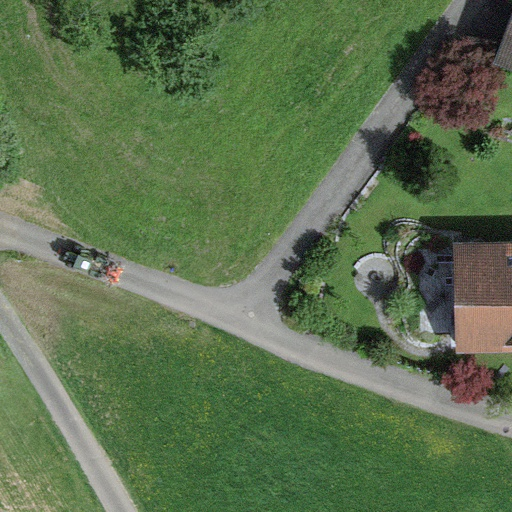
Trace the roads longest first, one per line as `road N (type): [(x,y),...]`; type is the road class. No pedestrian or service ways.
road 1 (residential): [(0,231),(379,372),(511,411)]
road 2 (track): [(0,305),(123,511)]
